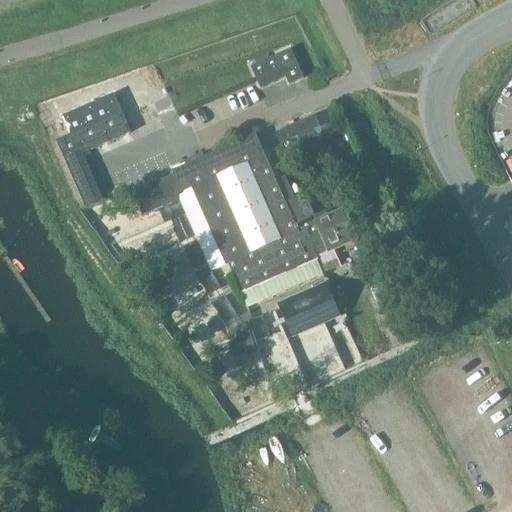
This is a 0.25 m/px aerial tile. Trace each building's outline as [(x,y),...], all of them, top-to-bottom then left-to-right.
[(291,50),(276,56),(286,78),(289,86),(304,79),(291,50)] [(276,56),(263,62),(273,84),(286,78),(276,56)] [(263,62),(251,68),(261,90),(273,84),(263,62)] [(71,136),(56,142),(86,210),(104,203),(103,202),(96,205),(90,191),(97,187),(92,175),(84,179),(75,158),(83,155),(131,134),(122,113),(114,95),(63,117),(71,136)] [(327,112),(286,129),(286,130),(291,140),(298,137),(297,136),(313,130),(313,131),(321,128),(327,144),(338,139),(327,112)] [(286,130),(278,133),(283,144),(291,140),(286,130)] [(313,130),(297,136),(298,137),(300,144),(316,137),(313,131),(313,130)] [(511,137),(502,142),(511,162),(511,137)] [(241,295),(242,294),(316,262),(314,259),(303,231),(307,229),(294,201),(285,179),(276,183),(257,138),(174,173),(175,175),(132,193),(142,216),(179,201),(175,190),(181,187),(183,194),(195,189),(241,295)] [(351,154),(334,161),(348,195),(365,188),(351,154)] [(304,197),(294,201),(307,229),(303,231),(314,259),(356,240),(344,213),(316,225),(304,197)] [(389,197),(356,211),(363,225),(395,211),(389,197)] [(326,284),(277,305),(292,339),(341,317),(326,284)]
